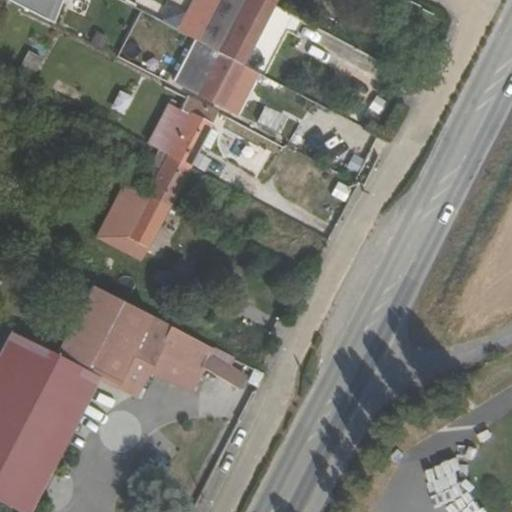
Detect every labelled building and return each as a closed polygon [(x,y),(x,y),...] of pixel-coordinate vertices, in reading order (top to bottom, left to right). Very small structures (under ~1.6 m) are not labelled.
[(7,0),(54,20),(63,0),(7,0)] [(269,13),(248,2),(244,0),(218,0),(207,24),(251,47),(269,13)] [(275,0),(248,0),(248,2),(269,13),(275,0)] [(251,47),(207,24),(197,43),(241,67),(251,47)] [(308,44),(359,64),(365,51),(313,31),(308,44)] [(197,43),(177,81),(223,103),(241,67),(197,43)] [(194,106),(182,100),(176,112),(189,118),(194,106)] [(215,116),(194,106),(189,118),(175,145),(169,158),(189,168),(215,116)] [(256,125),(282,134),(288,116),(262,107),(256,125)] [(175,145),(161,139),(155,150),(169,158),(175,145)] [(169,158),(155,150),(144,173),(158,179),(169,158)] [(169,158),(158,179),(149,196),(170,207),(189,168),(169,158)] [(170,207),(149,196),(139,216),(131,232),(124,247),(144,257),(170,207)] [(139,216),(125,209),(117,225),(131,232),(139,216)] [(124,247),(115,263),(136,274),(144,257),(124,247)] [(0,355),(11,333),(0,327),(0,355)] [(0,495),(14,503),(82,370),(11,333),(0,355),(0,495)] [(476,373),(467,378),(468,382),(478,377),(476,373)] [(92,470),(93,476),(93,477),(96,482),(100,486),(104,489),(110,490),(116,490),(121,488),(125,485),(129,480),(130,474),(129,464),(126,459),(122,456),(117,453),(111,452),(106,453),(101,456),(96,460),(94,465),(92,470)]
